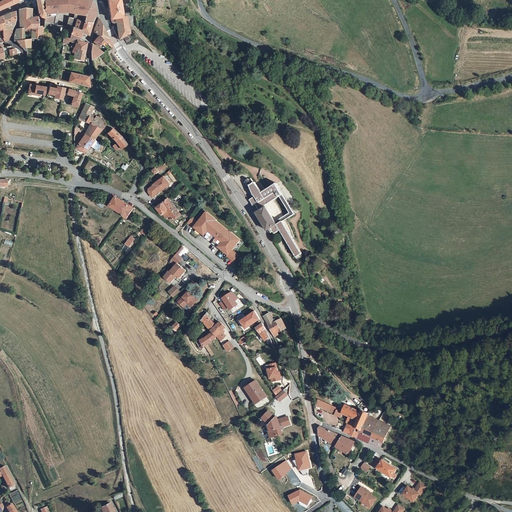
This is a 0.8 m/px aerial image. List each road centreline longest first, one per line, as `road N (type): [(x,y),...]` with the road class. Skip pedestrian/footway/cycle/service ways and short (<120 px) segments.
road 1 (unclassified): [(70,182),(134,511)]
road 2 (tertiary): [(285,273),(192,128),(127,60),(100,11)]
road 3 (tertiary): [(285,273),(329,327),(365,347),(432,356),(511,334)]
road 4 (unclassified): [(198,0),(219,28),(291,61),(425,94)]
road 5 (unclassified): [(100,11),(88,48),(95,98),(142,161),(130,197)]
road 6 (unclassified): [(130,197),(225,276)]
road 7 (residential): [(225,276),(210,302),(245,356),(245,381)]
road 8 (unclassified): [(254,297),(309,402)]
